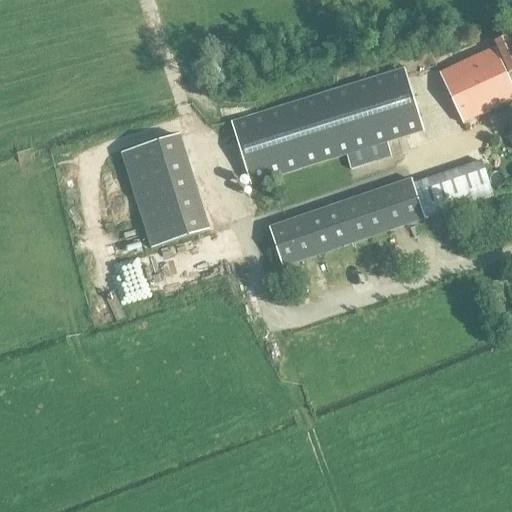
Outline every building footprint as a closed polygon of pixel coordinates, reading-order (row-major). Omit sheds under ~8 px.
[(432,79),(455,127),(511,100),(511,88),(506,77),(511,73),(511,40),(511,37),(492,46),(493,49),(432,79)] [(397,73),(224,124),(242,187),(416,135),(397,73)] [(178,137),(120,154),(149,245),(206,227),(178,137)] [(490,192),(480,163),(413,187),(411,181),(270,229),(283,268),(346,242),(490,192)] [(132,284),(127,261),(104,266),(113,304),(133,300),(129,284),(132,284)]
